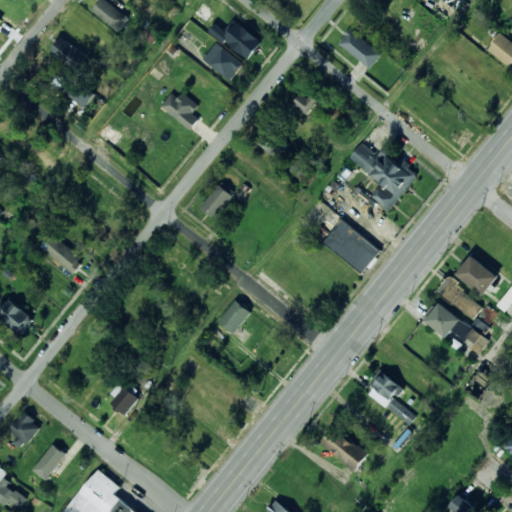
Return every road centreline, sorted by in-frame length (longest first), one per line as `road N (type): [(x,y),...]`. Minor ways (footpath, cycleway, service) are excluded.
road 1 (residential): [(0,418),(337,0)]
road 2 (secondary): [(511,140),(210,511)]
road 3 (residential): [(339,354),(0,77)]
road 4 (residential): [(511,214),(250,0)]
road 5 (residential): [(186,511),(0,359)]
